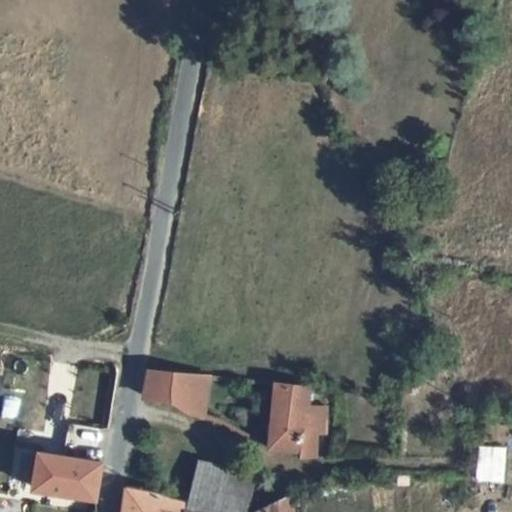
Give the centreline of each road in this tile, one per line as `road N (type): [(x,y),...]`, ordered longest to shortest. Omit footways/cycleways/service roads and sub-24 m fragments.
road 1 (tertiary): [(205,0),(111,511)]
road 2 (track): [(453,454),(295,474),(130,393)]
